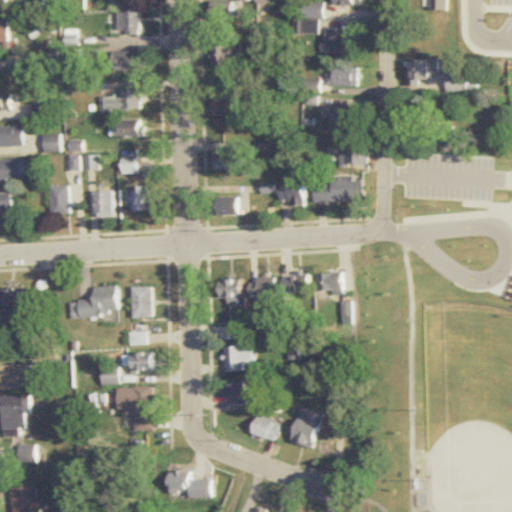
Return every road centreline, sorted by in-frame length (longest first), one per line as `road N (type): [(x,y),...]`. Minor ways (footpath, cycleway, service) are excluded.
road 1 (residential): [(179,0),(197,433),(213,449),(351,497)]
road 2 (residential): [(377,229),(0,257)]
road 3 (residential): [(389,0),(384,217),(377,229)]
